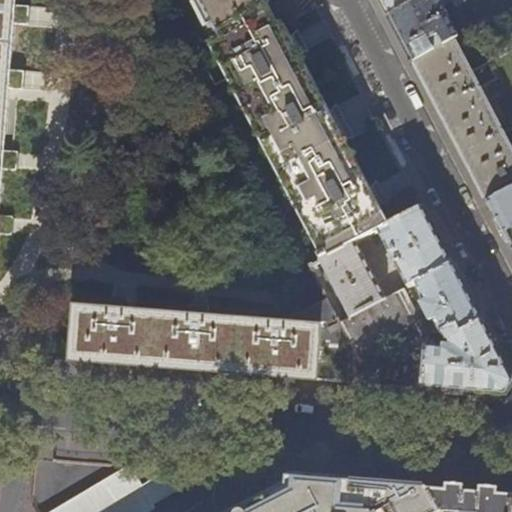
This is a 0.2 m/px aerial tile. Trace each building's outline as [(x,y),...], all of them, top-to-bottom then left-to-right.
[(0,0),(0,188),(1,169),(3,152),(7,88),(8,72),(12,23),(13,8),(13,0),(0,0)] [(204,0),(221,29),(269,5),(266,0),(204,0)] [(381,0),(391,18),(422,0),(381,0)] [(422,0),(391,18),(415,64),(457,40),(461,38),(444,6),(451,2),(455,7),(466,0),(422,0)] [(302,57),(285,23),(280,25),(269,5),(221,29),(218,31),(223,40),(219,43),(330,258),(356,244),(378,232),(388,227),(364,180),(336,125),(302,57)] [(13,8),(12,23),(24,24),(25,8),(13,8)] [(511,187),(511,140),(457,40),(415,64),(449,130),(487,201),(511,187)] [(8,72),(7,88),(19,88),(20,73),(8,72)] [(3,152),(1,169),(13,170),(14,152),(3,152)] [(511,187),(487,201),(511,247),(511,249),(511,187)] [(433,227),(423,209),(388,227),(378,232),(408,288),(417,283),(453,265),(433,227)] [(0,233),(8,234),(9,218),(0,217),(0,233)] [(386,300),(356,244),(330,258),(321,262),(352,318),(386,300)] [(467,293),(453,265),(417,283),(428,304),(424,306),(434,323),(438,322),(444,334),(448,334),(458,329),(463,336),(483,322),(467,293)] [(423,389),(427,349),(429,337),(405,290),(386,300),(352,318),(340,325),(373,385),(403,387),(423,389)] [(373,385),(340,325),(339,325),(325,299),(285,320),(285,314),(269,313),(269,323),(205,318),(206,307),(189,306),(189,317),(125,312),(125,301),(109,300),(108,311),(76,309),(73,361),(249,375),(339,382),(373,385)] [(511,377),(495,345),(483,322),(463,336),(458,329),(448,334),(444,334),(448,341),(440,345),(439,350),(427,349),(423,389),(465,392),(506,395),(511,386),(511,377)] [(53,511),(138,511),(175,491),(163,472),(140,485),(129,467),(53,511)] [(438,511),(427,489),(329,481),(285,478),(285,486),(283,488),(241,511),(438,511)] [(511,511),(511,495),(477,493),(427,489),(438,511),(511,511)]
